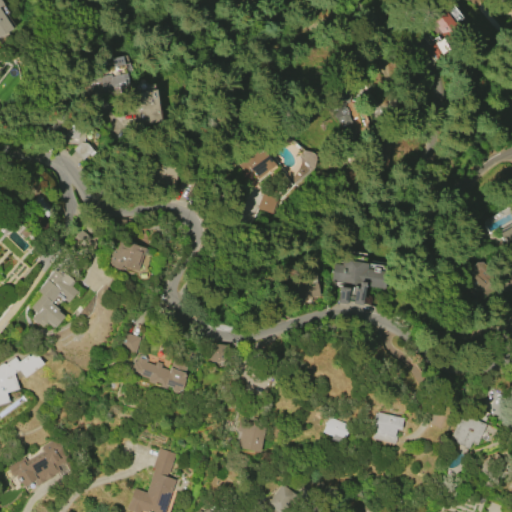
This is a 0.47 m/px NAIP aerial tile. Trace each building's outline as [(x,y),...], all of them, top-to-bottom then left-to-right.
[(0,6),(0,11),(12,29),(0,36),(0,0),(3,5),(0,6)] [(453,4),(464,17),(457,23),(466,33),(448,48),(451,53),(439,60),(430,45),(445,37),(435,18),(453,4)] [(431,46),(443,37),(448,44),(457,37),(447,24),(445,25),(440,19),(421,33),(431,46)] [(114,96),(88,101),(84,80),(104,76),(104,71),(106,70),(106,67),(113,65),(112,57),(121,56),(123,64),(128,63),(130,74),(126,74),(128,84),(124,85),(125,90),(113,93),(114,96)] [(155,90),(160,123),(134,126),(131,101),(136,101),(135,93),(155,90)] [(344,104),(338,98),(326,111),(347,131),(355,122),(340,108),(344,104)] [(93,152),(81,160),(72,148),(75,145),(48,137),(55,116),(87,125),(83,142),(87,143),(93,152)] [(275,164),(258,179),(248,168),(244,172),(242,169),(240,170),(232,161),(254,141),(275,164)] [(388,143),(375,142),(374,165),(388,165),(388,143)] [(256,208),(262,191),(277,196),(271,213),(256,208)] [(43,219),(52,211),(39,196),(30,204),(43,219)] [(511,256),(504,244),(498,247),(494,240),(499,236),(498,235),(511,226),(511,256)] [(79,229),(90,237),(80,251),(69,243),(79,229)] [(145,248),(137,271),(121,265),(119,269),(110,266),(107,260),(112,246),(116,248),(119,239),(145,248)] [(341,259),(367,263),(366,268),(386,271),(384,288),(364,285),(361,305),(351,304),(352,301),(346,300),(345,304),(336,302),(338,287),(330,286),(333,263),(341,264),(341,259)] [(29,307),(40,294),(36,291),(46,279),(45,279),(53,270),(55,272),(59,267),(66,272),(65,273),(72,279),(68,285),(76,292),(67,303),(62,299),(61,300),(56,296),(50,303),(57,309),(56,311),(63,316),(53,327),(51,328),(45,323),(41,328),(30,318),(35,312),(29,307)] [(485,286),(484,267),(470,268),(472,287),(485,286)] [(511,290),(511,274),(497,275),(498,291),(511,290)] [(319,296),(305,299),(305,302),(295,304),(293,292),(290,292),(288,281),(300,279),(299,278),(308,277),(308,278),(315,276),(316,284),(317,283),(319,296)] [(121,332),(139,337),(134,353),(117,348),(121,332)] [(217,362),(205,360),(207,345),(212,346),(212,345),(214,345),(214,344),(228,345),(226,362),(217,361),(217,362)] [(0,363),(2,362),(4,364),(14,357),(17,362),(27,355),(28,356),(33,352),(42,364),(23,377),(18,369),(11,374),(17,389),(5,393),(8,401),(0,403),(0,363)] [(164,388),(145,382),(146,378),(137,375),(136,377),(130,375),(131,373),(128,372),(132,361),(134,361),(135,359),(137,356),(139,356),(140,354),(143,356),(142,358),(145,358),(144,362),(153,365),(154,361),(160,363),(158,367),(167,370),(172,356),(187,362),(182,374),(184,375),(183,377),(181,378),(183,378),(179,391),(177,390),(176,392),(169,389),(169,387),(165,386),(164,388)] [(375,412),(402,418),(399,430),(394,429),(393,435),(396,435),(394,443),(371,438),(372,432),(371,432),(373,423),(371,422),(373,413),(375,413),(375,412)] [(448,440),(459,413),(484,424),(475,445),(469,443),(467,448),(448,440)] [(332,420),(347,425),(342,438),(331,434),(331,436),(320,432),(327,414),(334,417),(332,420)] [(258,452),(236,446),(239,431),(235,430),(237,420),(241,420),(243,415),(266,420),(258,452)] [(6,467),(23,458),(25,461),(42,452),(40,448),(55,439),(65,456),(66,455),(69,460),(68,461),(74,471),(59,479),(55,473),(53,474),(53,476),(36,486),(32,480),(22,486),(18,481),(20,480),(17,474),(12,477),(6,467)] [(152,466),(158,448),(174,453),(167,473),(166,473),(165,477),(174,480),(163,511),(144,511),(139,510),(138,511),(127,511),(124,511),(132,488),(145,493),(154,467),(152,466)] [(266,502),(281,484),(296,496),(281,511),(260,511),(268,503),(266,502)]
